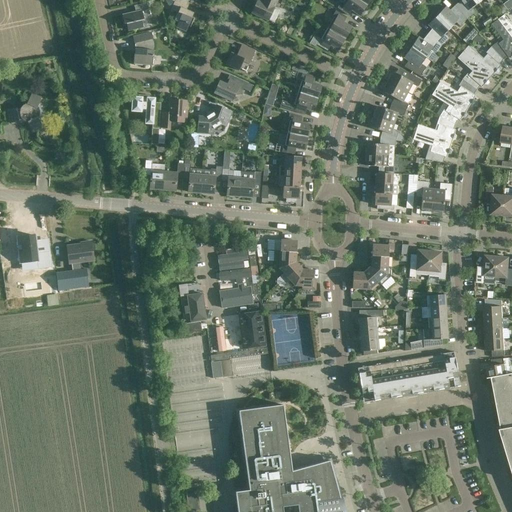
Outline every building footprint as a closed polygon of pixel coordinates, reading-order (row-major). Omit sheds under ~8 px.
[(176,28),(186,32),(188,27),(190,28),(194,19),(192,18),(194,13),(185,10),(188,4),(179,0),(175,0),(170,10),(178,14),(174,21),(178,23),(176,28)] [(264,0),(263,3),(258,0),(252,13),(275,24),(281,10),(274,7),(277,0),(264,0)] [(351,10),(359,16),(367,5),(359,0),(345,0),(343,4),(341,3),(337,8),(347,15),(351,10)] [(455,6),(467,19),(475,13),(472,8),(478,3),(475,0),(460,0),(461,1),(455,6)] [(126,24),(128,31),(143,27),(142,21),(144,20),(143,17),(150,16),(147,3),(134,6),(135,13),(122,16),(124,25),(126,24)] [(437,16),(450,28),(456,22),(460,27),(467,19),(455,6),(449,11),(446,7),(437,16)] [(328,29),(345,39),(351,28),(343,23),(346,17),(336,11),(332,17),(334,18),(328,29)] [(498,20),(511,38),(511,25),(504,15),(498,20)] [(428,34),(442,46),(449,39),(444,34),(450,28),(437,16),(428,25),(432,29),(428,34)] [(491,47),(502,58),(506,55),(509,58),(511,56),(511,38),(498,20),(491,24),(503,40),(498,44),(497,42),(491,47)] [(316,45),(327,51),(330,45),(338,50),(345,39),(328,29),(321,40),(314,36),(309,44),(315,47),(316,45)] [(152,40),(153,40),(151,33),(133,37),(134,44),(135,44),(135,46),(136,49),(135,49),(133,64),(135,64),(135,65),(143,66),(143,65),(153,66),(154,51),(153,51),(154,47),(154,43),(152,40)] [(411,47),(426,58),(432,62),(437,55),(436,54),(441,46),(442,46),(428,34),(423,40),(418,37),(411,47)] [(240,69),(246,72),(255,51),(241,45),(236,56),(231,53),(226,65),(239,71),(240,69)] [(463,51),(491,76),(494,73),(497,73),(499,71),(498,69),(501,66),(498,63),(502,58),(491,47),(486,53),(487,54),(483,59),(468,46),(463,51)] [(404,67),(420,76),(426,68),(421,65),(426,58),(411,47),(404,58),(408,61),(404,67)] [(462,79),(475,89),(478,85),(482,87),(484,84),(487,85),(489,83),(488,80),(491,76),(463,51),(457,58),(472,72),(469,75),(467,74),(462,79)] [(298,92),(317,98),(321,86),(312,83),(314,77),(302,73),(300,80),(302,80),(298,92)] [(407,80),(396,74),(394,73),(392,77),(391,76),(388,82),(408,92),(413,83),(418,87),(422,81),(410,74),(407,80)] [(214,93),(232,101),(235,94),(238,96),(240,95),(243,89),(250,92),(253,86),(233,77),(230,83),(229,82),(227,85),(220,82),(214,93)] [(436,88),(468,108),(470,104),(473,104),(475,102),(473,100),(475,96),(472,94),(475,89),(462,79),(458,86),(460,87),(457,92),(440,82),(436,88)] [(403,102),(408,92),(388,82),(385,88),(386,88),(384,93),(397,99),(394,105),(406,110),(409,105),(403,102)] [(439,117),(454,123),(457,118),(460,121),(462,117),(465,117),(467,115),(465,112),(468,108),(436,88),(432,95),(449,106),(445,111),(444,110),(439,117)] [(282,101),(280,107),(290,110),(302,114),(304,115),(306,109),(313,111),(317,98),(298,92),(294,105),(292,104),(282,101)] [(17,109),(8,110),(11,123),(19,122),(19,121),(23,120),(25,121),(28,122),(33,131),(42,126),(37,117),(36,115),(36,111),(37,109),(38,106),(41,99),(32,94),(27,104),(25,105),(22,107),(21,109),(17,110),(17,109)] [(152,129),(159,129),(161,103),(154,103),(155,99),(149,98),(149,96),(139,95),(139,98),(133,97),(132,111),(146,112),(146,123),(152,124),(152,129)] [(161,128),(169,129),(170,120),(186,121),(187,108),(185,108),(186,101),(170,100),(169,114),(162,113),(161,128)] [(406,110),(394,105),(392,111),(378,107),(377,111),(375,111),(373,116),(394,124),(398,114),(404,116),(406,110)] [(198,133),(214,134),(214,129),(221,125),(225,127),(231,112),(217,106),(214,113),(207,118),(199,117),(198,133)] [(288,133),(307,137),(310,125),(301,123),(302,117),(290,114),(288,121),(290,121),(288,133)] [(373,116),(371,123),(372,124),(371,128),(382,131),(385,132),(383,138),(396,140),(406,142),(406,141),(401,135),(398,134),(394,130),(392,129),(394,124),(373,116)] [(415,132),(451,144),(453,139),(455,139),(456,136),(454,134),(456,130),(451,129),(453,123),(454,123),(439,117),(437,125),(439,125),(437,131),(418,125),(415,132)] [(511,145),(511,139),(511,128),(503,127),(501,143),(511,145)] [(425,160),(441,162),(442,156),(447,158),(448,154),(451,154),(451,151),(450,149),(451,144),(415,132),(413,140),(432,146),(430,152),(428,151),(425,160)] [(282,152),(294,155),(296,148),(305,150),(307,137),(288,133),(285,146),(283,146),(282,152)] [(199,135),(197,134),(191,134),(190,147),(198,148),(199,135)] [(396,141),(396,140),(383,138),(382,145),(368,144),(368,149),(366,149),(366,155),(388,156),(389,146),(395,146),(396,141)] [(388,156),(366,155),(366,161),(367,161),(367,166),(381,167),(381,173),(394,174),(394,167),(388,167),(388,156)] [(285,166),(301,167),(301,157),(285,156),(285,166)] [(150,189),(163,190),(164,172),(156,172),(157,165),(152,164),(152,161),(146,161),(145,175),(151,176),(150,189)] [(163,190),(176,191),(177,178),(183,178),(184,164),(178,163),(177,174),(164,172),(163,190)] [(188,192),(201,193),(203,170),(190,169),(191,165),(184,164),(183,178),(189,179),(188,192)] [(301,167),(285,166),(280,166),(279,176),(300,177),(301,167)] [(227,195),(239,197),(241,179),(233,178),(234,171),(229,171),(229,170),(223,169),(223,167),(216,167),(216,170),(211,169),(211,170),(203,170),(201,193),(214,194),(215,181),(228,182),(227,195)] [(239,197),(252,198),(253,184),(260,185),(261,172),(254,172),(254,173),(242,172),(241,179),(239,197)] [(376,173),(376,183),(398,185),(398,174),(394,174),(381,173),(376,173)] [(279,176),(279,186),(283,187),(300,187),(300,177),(279,176)] [(429,182),(424,182),(417,181),(417,184),(416,194),(422,195),(421,209),(426,210),(426,211),(432,212),(434,190),(428,189),(429,182)] [(391,194),(397,195),(398,185),(376,183),(375,194),(391,194)] [(451,184),(445,184),(440,183),(440,190),(434,190),(432,212),(438,212),(438,211),(443,211),(444,197),(450,197),(451,184)] [(286,203),(297,203),(297,199),(299,199),(300,187),(283,187),(283,198),(286,198),(286,203)] [(491,215),(503,216),(504,196),(493,195),(494,188),(487,187),(486,200),(492,201),(491,215)] [(504,203),(503,216),(511,216),(511,189),(505,189),(504,196),(504,203)] [(391,194),(375,194),(374,205),(377,205),(377,209),(394,210),(394,205),(391,205),(391,194)] [(35,236),(17,238),(21,263),(22,271),(52,267),(50,251),(37,253),(35,236)] [(274,251),(296,252),(297,241),(275,240),(274,251)] [(73,271),(56,273),(57,280),(59,291),(88,287),(86,269),(81,270),(80,262),(93,260),(91,242),(83,243),(83,245),(67,247),(69,263),(72,263),(73,271)] [(372,256),(388,257),(388,250),(394,250),(394,244),(388,244),(388,246),(372,245),(372,256)] [(410,264),(409,277),(416,277),(416,275),(427,276),(429,251),(417,250),(416,265),(410,264)] [(274,251),(274,261),(280,261),(296,262),(296,252),(274,251)] [(429,251),(427,276),(439,277),(438,279),(445,280),(446,267),(440,267),(441,252),(429,251)] [(242,256),(225,258),(226,263),(217,264),(218,272),(246,269),(245,261),(243,261),(242,256)] [(371,266),(388,267),(388,257),(372,256),(371,266)] [(495,284),(495,281),(497,257),(485,256),(484,271),(478,270),(477,283),(495,284)] [(497,257),(495,281),(507,282),(506,285),(511,285),(511,272),(508,273),(509,258),(497,257)] [(277,283),(278,285),(299,266),(296,262),(280,261),(279,268),(284,273),(277,279),(277,283)] [(278,285),(280,287),(284,287),(290,281),(295,286),(302,286),(303,270),(299,266),(278,285)] [(378,282),(381,285),(390,277),(391,268),(387,268),(388,267),(371,266),(367,269),(378,282)] [(235,280),(236,284),(242,283),(242,279),(250,278),(249,269),(219,273),(220,281),(235,280)] [(363,289),(370,290),(378,282),(367,269),(364,273),(363,273),(363,289)] [(301,289),(315,290),(316,280),(313,280),(313,270),(303,270),(302,286),(301,289)] [(363,289),(363,273),(353,272),(352,289),(363,289)] [(237,289),(218,291),(221,310),(253,305),(250,287),(244,288),(244,284),(237,285),(237,289)] [(203,294),(186,296),(187,307),(183,307),(185,315),(188,315),(190,324),(206,321),(203,294)] [(427,307),(446,306),(445,295),(427,296),(427,307)] [(483,308),(484,318),(503,317),(502,300),(489,300),(489,307),(483,308)] [(398,304),(404,310),(406,310),(407,302),(401,301),(398,304)] [(421,308),(422,318),(428,318),(446,316),(446,306),(427,307),(421,308)] [(243,314),(238,315),(242,350),(247,350),(260,349),(266,347),(262,312),(256,313),(243,314)] [(428,318),(429,328),(447,327),(446,316),(428,318)] [(359,329),(377,328),(376,317),(358,319),(359,329)] [(484,318),(485,329),(503,328),(503,317),(484,318)] [(210,321),(206,321),(206,323),(201,324),(201,322),(184,325),(185,333),(201,331),(201,330),(207,330),(210,355),(214,354),(228,352),(233,352),(229,319),(224,319),(210,321)] [(405,346),(405,351),(417,349),(423,348),(442,345),(442,339),(448,339),(447,327),(429,328),(429,329),(423,329),(424,340),(423,340),(405,344),(405,346)] [(359,329),(360,340),(378,339),(377,328),(359,329)] [(485,329),(485,340),(504,339),(503,328),(485,329)] [(363,351),(364,356),(377,353),(377,350),(379,350),(378,339),(360,340),(361,352),(363,351)] [(492,351),(492,357),(505,356),(505,350),(504,339),(485,340),(486,351),(492,351)] [(267,348),(248,350),(249,357),(268,354),(267,348)] [(227,353),(211,356),(212,362),(228,360),(239,358),(238,352),(227,353)] [(459,386),(454,352),(358,368),(363,402),(459,386)] [(486,368),(488,378),(492,378),(492,377),(511,373),(511,371),(509,358),(504,359),(491,360),(492,366),(486,368)] [(221,361),(223,377),(233,376),(231,360),(221,361)] [(511,373),(495,377),(492,377),(492,378),(502,430),(500,430),(504,444),(511,467),(511,469),(511,373)] [(346,511),(331,458),(291,469),(283,405),(238,411),(249,490),(235,492),(237,511),(346,511)]
